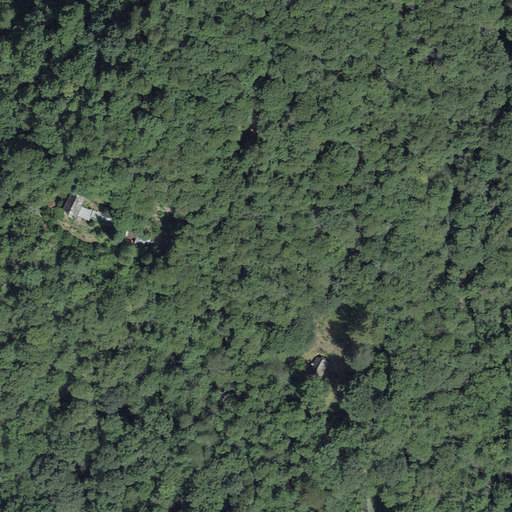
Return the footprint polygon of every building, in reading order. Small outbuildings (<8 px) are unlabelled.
[(177,77),(167,70),(157,84),(168,91),(177,77)] [(420,157),(410,150),(400,164),(411,171),(420,157)] [(71,192),(64,208),(87,219),(91,211),(80,206),(84,198),(71,192)] [(317,358),(310,372),(321,377),(327,363),(317,358)] [(362,496),(362,511),(372,511),(374,511),(375,496),(362,496)]
